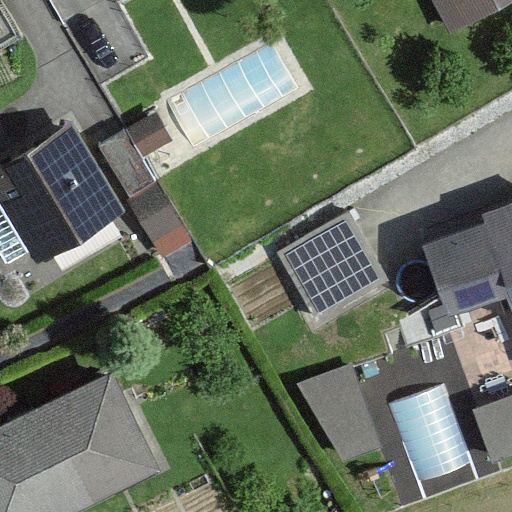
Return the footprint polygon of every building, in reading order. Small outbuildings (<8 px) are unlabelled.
[(462,0),(473,20),(511,0),(462,0)] [(0,12),(0,36),(10,31),(0,12)] [(158,104),(99,138),(152,229),(180,212),(149,159),(180,141),(158,104)] [(72,123),(0,164),(0,241),(16,269),(121,208),(72,123)] [(511,196),(421,228),(452,319),(511,299),(511,302),(511,196)] [(357,204),(283,244),(321,312),(394,271),(357,204)] [(309,374),(340,461),(386,444),(355,357),(309,374)] [(126,364),(0,420),(0,511),(79,511),(174,469),(126,364)]
